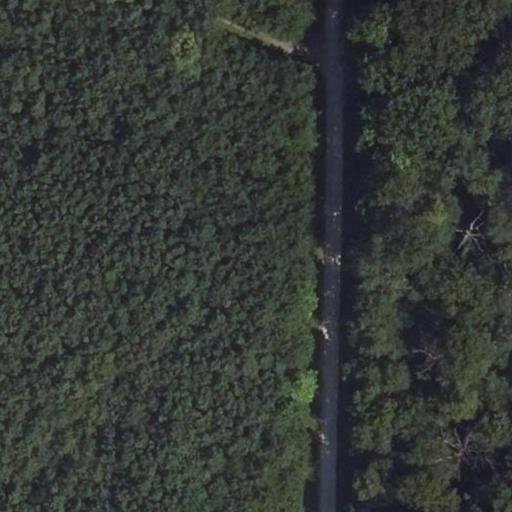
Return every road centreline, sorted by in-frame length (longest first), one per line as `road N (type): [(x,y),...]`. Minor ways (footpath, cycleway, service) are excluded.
road 1 (track): [(336,0),(327,511)]
road 2 (track): [(158,0),(335,75),(459,69),(511,57)]
